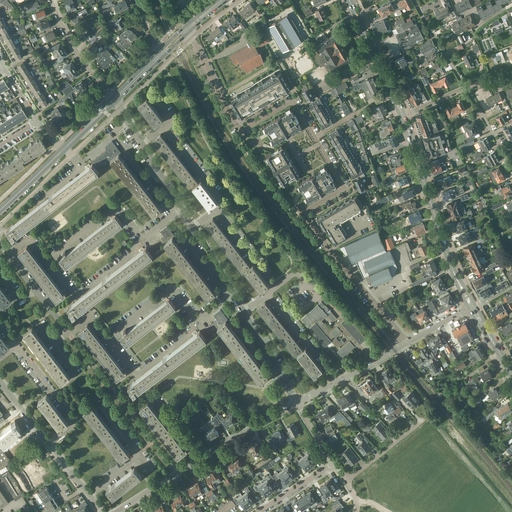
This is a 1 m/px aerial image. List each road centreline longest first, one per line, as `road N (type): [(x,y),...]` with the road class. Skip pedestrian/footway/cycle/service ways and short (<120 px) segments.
road 1 (residential): [(405,342),(300,213),(344,187),(292,102),(241,130),(185,30)]
road 2 (residential): [(296,403),(243,310),(187,243),(192,228),(113,100)]
road 3 (residential): [(117,511),(296,403)]
road 4 (secondary): [(471,309),(403,116)]
road 5 (unclassified): [(82,489),(0,382)]
road 6 (secondary): [(403,116),(348,0)]
road 7 (residential): [(296,403),(405,342)]
